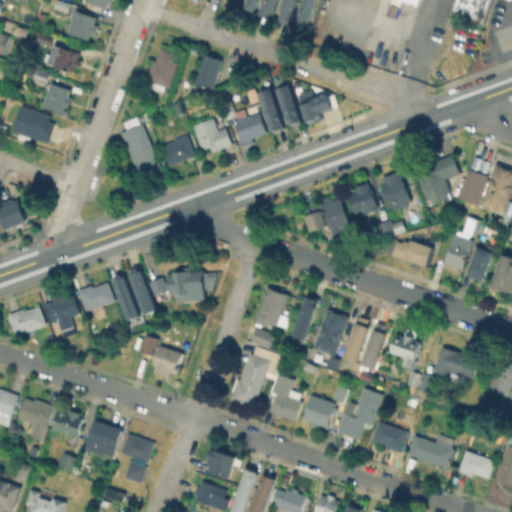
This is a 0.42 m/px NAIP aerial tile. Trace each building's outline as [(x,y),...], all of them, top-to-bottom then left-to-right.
[(65,0),(72,2),(69,11),(56,6),(57,0),(65,0)] [(242,0),(241,6),(254,10),(257,0),(242,0)] [(262,11),(266,0),(278,0),(273,15),(262,11)] [(285,0),(299,0),(291,22),(279,17),(285,0)] [(305,0),(319,0),(309,27),(297,22),(305,0)] [(419,0),(389,0),(388,8),(395,10),(398,0),(403,0),(418,5),(419,0)] [(449,13),(453,0),(491,0),(482,26),(449,13)] [(77,9),(98,16),(95,23),(99,24),(96,33),(92,32),(90,39),(70,32),(70,31),(65,29),(69,16),(72,17),(74,12),(76,12),(77,9)] [(11,34),(4,53),(0,51),(0,19),(5,21),(1,31),(11,34)] [(29,28),(25,37),(16,34),(19,25),(29,28)] [(56,36),(52,45),(38,39),(41,30),(56,36)] [(56,43),(66,46),(66,45),(72,47),(72,48),(81,51),(79,57),(83,59),(80,67),(77,65),(76,70),(45,59),(48,53),(52,54),(56,43)] [(182,53),(170,86),(166,85),(164,91),(150,86),(153,80),(148,78),(155,58),(158,59),(162,46),(182,53)] [(224,59),(214,88),(196,82),(207,53),(224,59)] [(29,67),(37,70),(38,67),(52,73),(48,82),(34,77),(35,76),(27,73),(29,67)] [(0,69),(11,73),(5,91),(0,88),(0,69)] [(278,84),(289,80),(303,119),(292,123),(278,84)] [(73,97),(70,106),(66,105),(63,112),(44,104),(52,81),(72,88),(69,95),(73,97)] [(261,89),(273,85),(286,125),(275,129),(261,89)] [(303,100),(330,89),(338,111),(312,121),(303,100)] [(237,115),(229,117),(224,104),(232,101),(237,115)] [(56,121),(49,141),(32,136),(30,141),(19,138),(21,132),(13,130),(22,104),(52,113),(50,119),(56,121)] [(260,111),(268,131),(244,140),(235,118),(248,114),(248,116),(260,111)] [(215,117),(219,129),(227,126),(234,143),(213,150),(212,146),(203,149),(194,124),(215,117)] [(144,122),(159,158),(164,156),(166,163),(162,165),(141,174),(123,131),(144,122)] [(187,133),(188,134),(189,134),(197,155),(195,155),(196,158),(187,161),(186,158),(171,164),(163,145),(176,139),(175,137),(187,133)] [(454,153),(461,172),(448,177),(451,187),(450,187),(451,191),(449,192),(451,196),(449,197),(450,197),(433,203),(431,198),(428,199),(415,164),(423,162),(422,160),(437,154),(437,156),(438,155),(440,158),(454,153)] [(511,167),(511,191),(505,210),(483,202),(498,162),(511,167)] [(489,174),(478,203),(460,197),(470,168),(489,174)] [(400,170),(402,174),(404,173),(414,200),(408,202),(409,204),(394,210),(383,181),(385,180),(384,176),(400,170)] [(369,181),(371,185),(372,185),(380,208),(361,214),(360,212),(357,213),(350,193),(358,191),(356,186),(369,181)] [(333,195),(335,199),(343,196),(352,224),(346,226),(348,231),(335,235),(322,198),(333,195)] [(13,197),(14,201),(20,199),(28,220),(6,228),(0,214),(0,205),(2,205),(1,202),(13,197)] [(328,224),(311,231),(305,215),(322,209),(328,224)] [(467,214),(475,217),(469,235),(468,235),(467,237),(472,238),(462,268),(443,262),(453,232),(455,232),(456,229),(461,231),(467,214)] [(396,232),(381,238),(376,224),(392,218),(396,232)] [(413,239),(435,246),(429,265),(395,254),(399,240),(404,242),(405,239),(412,241),(413,239)] [(469,269),(479,243),(494,248),(484,275),(469,269)] [(511,289),(492,282),(502,252),(511,255),(511,289)] [(192,266),(193,270),(194,270),(194,271),(205,270),(205,272),(210,272),(211,276),(218,275),(218,282),(207,283),(208,298),(179,301),(179,293),(171,294),(170,273),(177,273),(176,271),(187,270),(187,266),(192,266)] [(157,310),(147,314),(132,273),(142,269),(157,310)] [(115,277),(126,273),(141,315),(130,319),(115,277)] [(166,299),(156,303),(152,296),(156,294),(150,281),(164,275),(170,289),(163,292),(166,299)] [(109,281),(116,299),(87,310),(79,289),(93,284),(94,286),(109,281)] [(291,294),(287,305),(286,305),(279,325),(270,321),(269,325),(264,323),(263,325),(258,323),(258,321),(256,321),(267,291),(266,290),(268,285),(291,294)] [(74,294),(81,312),(71,315),(75,325),(73,326),(76,332),(65,336),(59,320),(53,322),(47,306),(46,306),(45,302),(54,299),(53,298),(65,294),(66,297),(74,294)] [(293,333),(307,294),(319,298),(305,338),(293,333)] [(40,305),(47,323),(18,334),(16,328),(9,330),(5,316),(11,314),(10,313),(24,308),(25,310),(40,305)] [(361,363),(357,374),(331,365),(335,354),(315,347),(329,308),(351,316),(338,350),(357,357),(356,361),(361,363)] [(362,315),(373,319),(360,355),(349,351),(362,315)] [(86,324),(81,326),(78,319),(83,317),(86,324)] [(379,322),(390,326),(377,364),(366,360),(379,322)] [(275,332),(271,346),(253,340),(257,327),(275,332)] [(405,332),(414,336),(414,338),(421,340),(415,358),(418,360),(415,368),(403,364),(406,355),(392,350),(398,333),(404,335),(405,332)] [(160,338),(154,354),(141,349),(146,333),(160,338)] [(185,352),(178,371),(171,369),(169,375),(156,370),(158,364),(155,363),(161,344),(185,352)] [(258,345),(285,354),(277,377),(267,373),(255,407),(232,398),(235,390),(234,390),(238,377),(242,378),(252,352),(255,353),(258,345)] [(480,357),(473,378),(466,376),(464,382),(450,378),(451,375),(435,370),(443,345),(480,357)] [(508,361),(511,362),(511,395),(489,388),(499,362),(506,364),(508,361)] [(317,365),(315,372),(308,369),(311,362),(317,365)] [(423,372),(417,387),(408,383),(413,369),(423,372)] [(436,375),(431,392),(420,388),(425,371),(436,375)] [(301,407),(297,420),(273,407),(267,405),(273,390),(279,373),(296,378),(292,388),(303,392),(301,399),(301,407)] [(350,387),(346,402),(333,397),(338,384),(350,387)] [(385,393),(374,424),(365,421),(359,437),(339,430),(345,411),(349,406),(351,400),(359,403),(365,385),(385,393)] [(13,415),(9,426),(0,422),(0,389),(20,394),(13,415)] [(334,412),(329,427),(305,419),(313,393),(337,401),(334,412)] [(41,438),(29,434),(32,422),(16,417),(23,396),(33,399),(33,397),(53,404),(41,438)] [(418,399),(417,404),(409,403),(411,396),(418,399)] [(82,417),(75,436),(51,428),(57,409),(65,411),(67,408),(79,412),(78,415),(82,417)] [(117,449),(115,456),(98,450),(98,452),(86,449),(96,418),(124,428),(117,449)] [(410,430),(403,451),(389,446),(390,444),(374,438),(380,420),(410,430)] [(156,441),(149,461),(148,461),(147,464),(148,465),(143,481),(126,475),(131,459),(133,459),(135,455),(123,451),(130,432),(156,441)] [(456,447),(451,465),(410,453),(415,435),(456,447)] [(511,443),(511,484),(496,478),(509,442),(511,443)] [(215,446),(238,454),(232,474),(213,467),(216,458),(212,457),(215,446)] [(496,459),(490,478),(474,472),(474,474),(460,470),(467,449),(496,459)] [(79,456),(73,471),(59,466),(64,451),(79,456)] [(35,465),(29,481),(17,477),(23,461),(35,465)] [(249,464),(260,468),(245,511),(235,511),(233,511),(249,464)] [(251,511),(266,471),(280,476),(267,511),(251,511)] [(0,478),(22,486),(14,510),(7,507),(5,511),(2,511),(0,511),(0,478)] [(217,485),(228,489),(225,496),(230,497),(226,509),(197,499),(198,494),(195,493),(198,485),(201,486),(203,480),(218,485),(217,485)] [(127,492),(124,501),(106,495),(109,486),(127,492)] [(41,495),(54,499),(55,496),(67,501),(63,511),(33,511),(34,509),(32,509),(33,505),(27,503),(32,487),(42,491),(41,495)] [(278,487),(288,491),(289,488),(294,490),(295,488),(298,489),(297,491),(308,495),(301,511),(295,511),(281,507),(282,505),(273,501),(278,487)] [(314,511),(322,493),(328,495),(329,493),(336,495),(335,498),(340,499),(335,511),(314,511)] [(349,511),(353,501),(365,505),(362,511),(349,511)]
